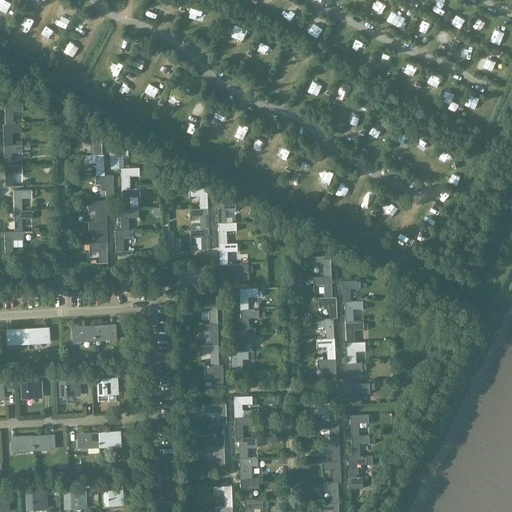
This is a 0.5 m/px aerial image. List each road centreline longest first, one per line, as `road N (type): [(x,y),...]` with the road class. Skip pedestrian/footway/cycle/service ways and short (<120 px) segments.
road 1 (track): [(414,511),(511,311)]
road 2 (residential): [(155,302),(0,310)]
road 3 (residential): [(163,511),(158,392)]
